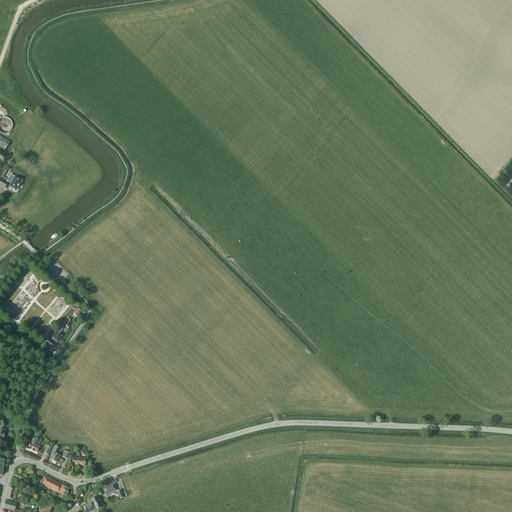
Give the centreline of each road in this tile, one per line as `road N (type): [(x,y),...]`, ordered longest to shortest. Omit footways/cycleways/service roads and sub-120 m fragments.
road 1 (tertiary): [(511,431),(276,423),(74,481)]
road 2 (unclassified): [(19,460),(41,384),(87,308),(0,225)]
